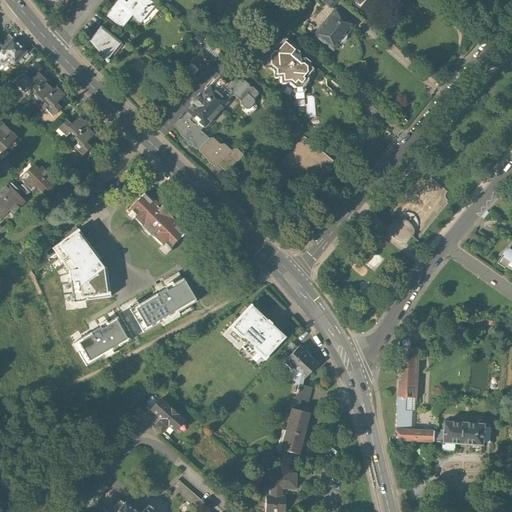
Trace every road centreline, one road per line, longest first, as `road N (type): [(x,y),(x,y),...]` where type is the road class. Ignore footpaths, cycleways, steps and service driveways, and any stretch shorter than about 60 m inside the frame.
road 1 (tertiary): [(511,18),(289,276)]
road 2 (primary): [(54,47),(289,276)]
road 3 (track): [(279,264),(230,301),(0,426)]
road 4 (residential): [(234,511),(144,441),(113,454),(111,476),(132,497),(156,503)]
road 5 (tertiary): [(351,374),(445,246)]
road 6 (primary): [(351,374),(388,511)]
road 7 (residential): [(351,374),(325,451),(329,511)]
